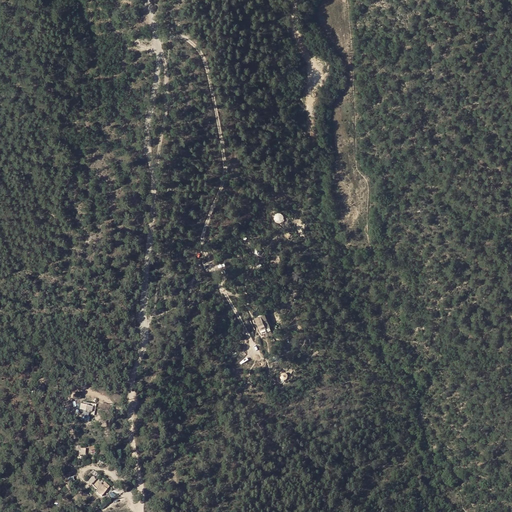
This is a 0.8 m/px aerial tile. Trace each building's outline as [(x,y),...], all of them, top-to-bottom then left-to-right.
[(283,213),(274,214),(275,221),(284,221),(283,213)] [(268,319),(259,322),(262,331),(272,328),(268,319)] [(284,372),(280,377),(285,381),(289,376),(284,372)] [(38,392),(46,393),(47,386),(39,385),(38,392)] [(112,489),(104,482),(99,487),(100,488),(97,491),(104,498),(112,489)]
